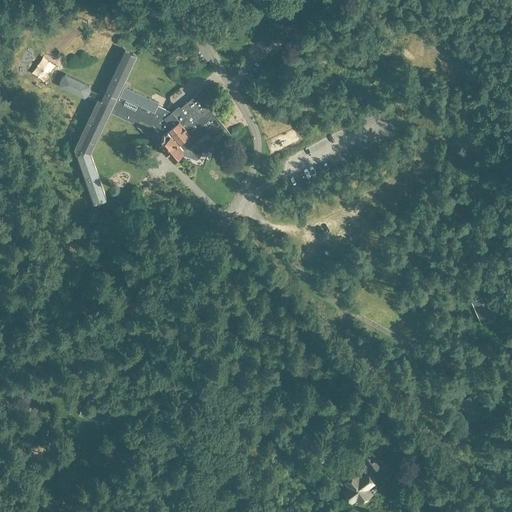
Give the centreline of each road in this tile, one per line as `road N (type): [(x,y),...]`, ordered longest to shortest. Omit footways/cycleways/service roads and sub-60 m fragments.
road 1 (unclassified): [(0,356),(59,337),(176,271),(207,244),(240,194),(256,139),(189,0)]
road 2 (track): [(215,232),(272,274),(301,321),(315,435),(325,452)]
